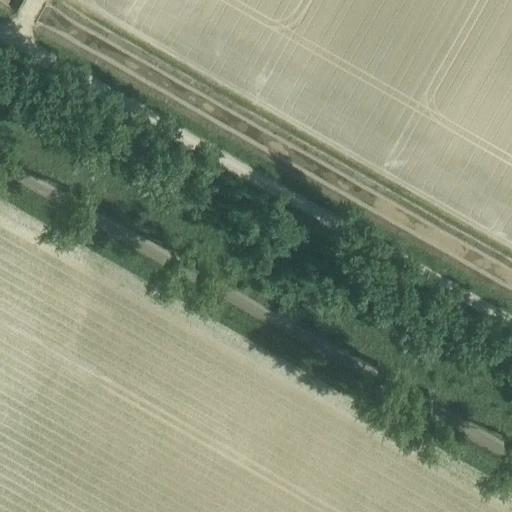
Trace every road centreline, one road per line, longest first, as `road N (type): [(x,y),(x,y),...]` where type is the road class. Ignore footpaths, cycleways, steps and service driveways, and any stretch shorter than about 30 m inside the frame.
road 1 (unclassified): [(511,323),(0,35)]
road 2 (track): [(0,168),(511,455)]
